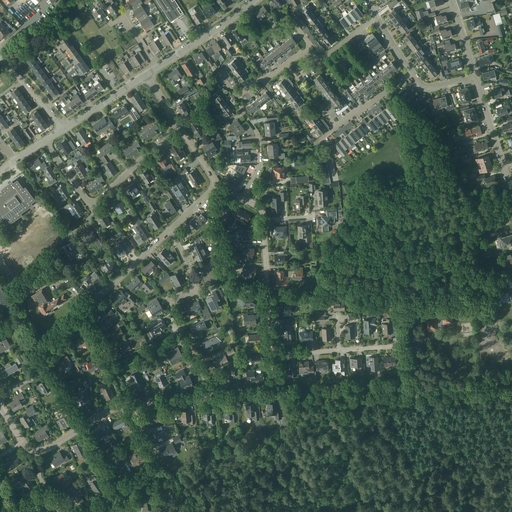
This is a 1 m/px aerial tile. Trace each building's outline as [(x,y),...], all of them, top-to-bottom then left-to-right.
[(115,0),(109,0),(105,3),(107,6),(107,7),(113,15),(118,11),(114,5),(117,3),(115,0)] [(156,0),(170,21),(180,14),(177,8),(179,7),(174,0),(172,2),(171,0),(156,0)] [(201,5),(207,13),(209,16),(212,14),(213,14),(216,12),(214,9),(213,7),(216,5),(212,0),(211,0),(209,2),(208,3),(207,2),(201,5)] [(216,0),(223,9),(229,4),(226,0),(216,0)] [(270,0),(273,2),(269,5),(273,9),(276,6),(277,7),(283,3),(285,5),(287,3),(284,0),(270,0)] [(396,0),(395,0),(394,2),(388,6),(390,8),(398,2),(396,0)] [(461,4),(463,10),(470,8),(470,7),(475,5),(473,0),(467,0),(468,2),(461,4)] [(498,10),(495,1),(490,3),(493,12),(498,10)] [(304,11),(302,12),(306,18),(312,13),(310,10),(313,9),(309,3),(302,8),(304,11)] [(144,9),(140,4),(134,8),(131,9),(135,15),(144,9)] [(198,15),(201,13),(196,6),(192,9),(195,13),(191,16),(197,24),(202,20),(198,15)] [(263,6),(255,13),(258,17),(255,19),(259,23),(263,20),(261,18),(268,13),(269,14),(270,14),(263,6)] [(357,6),(352,10),(358,18),(363,14),(357,6)] [(387,14),(391,18),(398,13),(400,11),(398,9),(396,10),(394,8),(387,14)] [(94,12),(93,14),(97,20),(99,21),(105,17),(105,15),(101,9),(99,9),(94,12)] [(144,9),(135,15),(139,20),(147,15),(144,9)] [(415,11),(417,19),(424,17),(422,9),(415,11)] [(354,21),(358,18),(352,10),(347,13),(354,21)] [(312,13),(306,18),(311,23),(317,19),(312,13)] [(347,13),(343,17),(349,25),(354,21),(347,13)] [(394,24),(401,18),(398,13),(391,18),(392,20),(391,21),(394,24)] [(147,15),(139,20),(142,26),(151,20),(147,15)] [(439,16),(435,17),(438,25),(447,22),(445,15),(439,17),(439,16)] [(317,19),(311,23),(315,29),(323,22),(319,17),(317,19)] [(345,28),(349,25),(343,17),(336,22),(342,29),(344,27),(345,28)] [(405,22),(401,18),(394,24),(396,27),(397,26),(398,28),(405,23),(405,22)] [(479,25),(480,27),(479,27),(481,35),(486,33),(482,22),(481,22),(480,19),(475,21),(474,19),(467,21),(470,29),(477,26),(476,26),(479,25)] [(151,20),(142,26),(145,31),(154,25),(151,20)] [(323,22),(315,29),(319,34),(325,30),(323,27),(326,25),(323,22)] [(405,23),(398,28),(402,33),(409,27),(407,25),(405,23)] [(503,24),(496,26),(499,37),(506,35),(503,24)] [(8,37),(14,32),(16,30),(14,27),(11,29),(10,28),(8,30),(5,26),(0,30),(0,36),(2,39),(6,35),(8,37)] [(248,41),(244,36),(238,27),(236,29),(232,32),(238,40),(242,45),(248,41)] [(325,30),(319,34),(323,40),(329,35),(328,33),(330,31),(328,28),(325,30)] [(443,30),(440,31),(443,39),(452,36),(450,29),(444,31),(443,30)] [(170,30),(165,34),(171,43),(176,39),(170,30)] [(405,41),(406,43),(413,37),(410,32),(402,38),(404,42),(405,41)] [(227,33),(222,36),(228,46),(233,43),(227,33)] [(368,44),(376,38),(372,33),(364,39),(368,44)] [(62,43),(67,39),(64,34),(58,38),(62,43)] [(165,46),(171,43),(165,34),(160,37),(165,46)] [(329,35),(323,40),(328,46),(331,43),(332,44),(337,41),(331,34),(329,35)] [(289,35),(284,39),(286,41),(290,47),(296,43),(291,37),(289,35)] [(160,37),(154,41),(160,50),(165,46),(160,37)] [(417,42),(413,37),(406,43),(410,47),(417,42)] [(379,42),(376,38),(368,44),(371,48),(379,42)] [(488,44),(488,42),(494,41),(493,38),(487,38),(488,40),(483,42),(482,40),(477,42),(479,48),(479,49),(480,53),(485,51),(484,45),(488,44)] [(59,44),(61,47),(58,49),(60,52),(63,49),(65,48),(71,44),(67,39),(62,43),(59,44)] [(414,52),(421,47),(423,45),(419,40),(417,42),(410,47),(414,52)] [(160,50),(154,41),(149,44),(154,53),(160,50)] [(286,41),(280,46),(285,52),(287,50),(289,52),(291,55),(291,56),(295,53),(294,52),(292,50),(290,47),(286,41)] [(212,45),(211,46),(217,55),(220,53),(218,50),(221,48),(217,42),(216,43),(216,42),(214,43),(214,44),(212,45)] [(379,42),(371,48),(373,51),(372,52),(372,53),(373,54),(371,56),(373,58),(385,49),(379,42)] [(448,44),(444,45),(447,53),(456,50),(454,43),(448,45),(448,44)] [(65,48),(69,53),(75,49),(71,44),(65,48)] [(279,44),(273,48),(279,56),(285,52),(280,46),(279,44)] [(217,55),(211,46),(209,47),(208,47),(206,48),(207,49),(206,49),(210,55),(212,54),(214,57),(217,55)] [(414,52),(417,57),(422,53),(424,52),(421,47),(414,52)] [(273,48),(268,52),(269,54),(274,60),(279,56),(273,48)] [(78,54),(75,49),(69,53),(71,56),(69,57),(65,59),(66,60),(67,62),(70,60),(73,58),(78,54)] [(140,51),(134,55),(140,63),(145,60),(140,51)] [(201,52),(193,57),(198,64),(206,59),(201,52)] [(418,62),(419,63),(426,58),(422,53),(417,57),(415,59),(417,62),(418,62)] [(73,58),(76,63),(82,59),(78,54),(73,58)] [(265,54),(262,56),(268,64),(274,60),(269,54),(267,56),(265,54)] [(135,67),(140,63),(134,55),(129,58),(135,67)] [(262,56),(257,61),(258,63),(263,69),(268,64),(262,56)] [(32,57),(27,61),(30,66),(36,62),(32,57)] [(481,66),(490,63),(492,62),(491,57),(489,57),(488,58),(486,58),(479,60),(481,66)] [(129,58),(124,62),(129,70),(135,67),(129,58)] [(234,60),(228,65),(232,70),(238,66),(240,64),(236,58),(234,60)] [(419,63),(423,68),(430,62),(426,58),(419,63)] [(76,63),(80,68),(86,64),(82,59),(76,63)] [(450,61),(447,63),(449,69),(457,67),(461,66),(459,59),(451,62),(450,61)] [(211,66),(213,71),(216,69),(213,65),(210,60),(207,61),(211,66)] [(188,61),(182,65),(189,76),(195,72),(188,61)] [(36,62),(30,66),(34,71),(40,67),(36,62)] [(121,76),(129,70),(124,62),(118,65),(120,68),(118,69),(121,76)] [(392,62),(387,65),(393,72),(396,70),(397,72),(398,71),(392,62)] [(423,68),(426,73),(433,67),(430,62),(423,68)] [(391,74),(393,72),(387,65),(386,63),(382,66),(384,68),(390,77),(392,76),(391,74)] [(90,69),(86,64),(80,68),(78,70),(74,72),(76,74),(79,72),(81,75),(84,73),(90,69)] [(238,66),(232,70),(236,76),(242,71),(240,69),(242,67),(240,65),(239,66),(238,66)] [(40,67),(34,71),(38,76),(43,72),(40,67)] [(437,72),(433,67),(426,73),(430,77),(437,72)] [(181,76),(180,74),(177,68),(174,70),(174,71),(167,75),(170,80),(173,85),(177,83),(176,81),(175,80),(181,76)] [(242,71),(236,76),(241,81),(246,77),(244,74),(248,71),(246,68),(242,71)] [(384,68),(380,71),(385,78),(388,76),(389,78),(390,77),(384,68)] [(494,70),(490,72),(483,74),(484,79),(488,78),(492,77),(492,79),(496,80),(495,77),(496,77),(494,70)] [(380,71),(376,74),(383,83),(384,82),(383,80),(385,78),(380,71)] [(43,72),(38,76),(41,81),(47,77),(43,72)] [(320,74),(311,81),(312,83),(314,81),(315,84),(323,78),(320,74)] [(381,84),(383,83),(376,74),(372,77),(379,87),(382,85),(381,84)] [(47,77),(41,81),(45,86),(56,78),(56,77),(55,75),(51,77),(49,79),(47,77)] [(203,77),(198,80),(201,85),(206,82),(203,77)] [(276,85),(275,85),(278,89),(279,89),(290,80),(288,78),(287,78),(286,77),(277,84),(276,85)] [(379,87),(372,77),(368,80),(375,89),(376,88),(377,88),(379,87)] [(56,78),(45,86),(49,91),(55,87),(53,84),(55,82),(58,80),(56,78)] [(323,78),(315,84),(317,86),(316,87),(317,89),(326,82),(323,78)] [(364,80),(363,81),(371,93),(374,91),(374,90),(375,89),(368,80),(367,79),(364,81),(364,80)] [(279,89),(278,89),(279,91),(280,90),(281,89),(283,92),(292,85),(291,84),(292,82),(290,80),(279,89)] [(326,82),(317,89),(318,90),(320,89),(322,91),(329,86),(331,84),(330,83),(329,81),(328,81),(328,80),(326,82)] [(360,86),(366,93),(367,95),(370,93),(371,93),(363,81),(362,82),(362,83),(359,85),(360,86)] [(94,86),(98,91),(103,87),(99,82),(94,86)] [(55,87),(49,91),(53,96),(58,92),(56,89),(59,87),(62,85),(60,83),(57,85),(55,87)] [(180,88),(177,90),(179,93),(181,97),(190,91),(189,90),(186,85),(180,88)] [(292,85),(283,92),(286,95),(293,90),(291,88),(293,86),(292,85)] [(94,86),(89,89),(93,95),(98,91),(94,86)] [(329,86),(322,91),(323,94),(322,95),(323,97),(332,90),(329,86)] [(355,87),(356,89),(362,96),(366,93),(360,86),(358,88),(357,87),(356,86),(355,87)] [(85,89),(87,91),(84,93),(88,99),(93,95),(89,89),(87,87),(85,89)] [(17,88),(11,92),(15,97),(20,93),(17,88)] [(195,88),(186,94),(188,97),(197,92),(195,88)] [(459,91),(461,97),(470,94),(468,88),(467,89),(467,88),(464,89),(465,90),(459,91)] [(362,96),(356,89),(352,92),(359,101),(361,100),(360,98),(362,96)] [(414,89),(409,93),(408,90),(401,96),(404,100),(406,98),(408,100),(411,103),(413,101),(415,103),(418,101),(416,98),(417,98),(416,98),(419,96),(414,89)] [(511,89),(508,90),(493,95),(494,98),(503,96),(503,95),(506,94),(506,96),(511,94),(511,89)] [(293,90),(286,95),(289,99),(298,92),(297,91),(295,92),(293,90)] [(325,101),(335,94),(332,90),(323,97),(322,97),(325,101)] [(217,92),(211,96),(213,99),(214,100),(217,105),(223,100),(219,94),(217,92)] [(266,92),(260,97),(265,103),(267,106),(273,101),(270,98),(266,92)] [(298,92),(289,99),(292,103),(299,98),(297,95),(299,94),(298,92)] [(20,93),(15,97),(18,102),(24,98),(20,93)] [(74,95),(71,97),(73,99),(77,105),(80,103),(80,104),(83,102),(82,101),(79,96),(78,96),(77,93),(74,95)] [(137,93),(130,97),(132,100),(139,111),(146,107),(137,93)] [(335,94),(325,101),(327,104),(327,103),(328,105),(338,97),(335,94)] [(470,94),(461,97),(463,103),(472,100),(470,94)] [(66,105),(65,105),(63,107),(67,112),(72,108),(66,100),(64,97),(62,95),(57,99),(59,101),(61,99),(64,102),(66,105)] [(291,104),(290,105),(292,107),(293,106),(296,110),(304,103),(302,102),(304,100),(301,96),(299,98),(292,103),(291,104)] [(440,98),(442,107),(446,106),(447,108),(449,108),(449,109),(454,108),(452,101),(447,102),(446,96),(440,98)] [(255,100),(255,101),(259,107),(265,103),(260,97),(255,100)] [(334,107),(341,101),(338,97),(328,105),(331,109),(334,107)] [(24,98),(18,102),(22,107),(28,103),(24,98)] [(442,107),(440,98),(433,99),(435,105),(430,107),(432,114),(437,113),(436,111),(439,110),(438,108),(442,107)] [(68,99),(66,100),(72,108),(77,105),(73,99),(71,101),(69,99),(68,99)] [(341,101),(334,107),(335,109),(334,111),(335,112),(344,105),(346,103),(343,99),(341,101)] [(223,100),(217,105),(222,110),(228,106),(223,100)] [(386,102),(389,105),(385,109),(391,117),(393,119),(397,116),(396,114),(398,112),(389,100),(386,102)] [(182,101),(176,105),(176,106),(177,106),(180,111),(189,105),(187,102),(184,104),(182,102),(183,102),(182,101)] [(255,101),(246,107),(249,111),(251,113),(259,107),(255,101)] [(28,103),(22,107),(24,110),(26,112),(32,108),(28,103)] [(195,110),(197,113),(203,109),(200,103),(197,105),(198,108),(195,110)] [(113,112),(117,119),(119,118),(120,119),(124,117),(123,116),(128,112),(130,114),(134,121),(135,121),(137,119),(133,112),(130,113),(124,105),(117,109),(116,108),(113,111),(113,112)] [(189,105),(180,111),(183,116),(187,114),(187,115),(192,112),(190,108),(191,107),(189,105)] [(222,110),(220,112),(224,117),(232,111),(228,106),(222,110)] [(466,117),(477,113),(476,110),(475,110),(474,107),(468,109),(467,106),(460,108),(461,111),(464,110),(466,117)] [(207,108),(198,114),(199,117),(206,113),(207,114),(209,112),(207,108)] [(391,117),(385,109),(380,112),(387,120),(391,117)] [(37,110),(31,114),(35,119),(40,115),(37,110)] [(307,119),(305,120),(309,124),(310,123),(317,117),(319,116),(320,115),(318,113),(317,114),(316,112),(313,114),(312,113),(311,113),(309,115),(309,116),(310,117),(307,119)] [(376,116),(382,124),(387,120),(380,112),(376,116)] [(478,117),(477,113),(466,117),(468,123),(466,124),(467,127),(473,125),(472,122),(478,120),(477,117),(478,117)] [(35,120),(33,121),(37,126),(44,120),(40,115),(35,119),(35,120)] [(378,127),(382,124),(376,116),(372,119),(378,127)] [(264,122),(265,129),(275,128),(274,121),(278,121),(278,117),(270,118),(271,122),(264,122)] [(317,117),(310,123),(313,127),(322,120),(321,118),(319,120),(317,117)] [(104,118),(92,125),(97,132),(108,124),(111,129),(114,127),(112,123),(109,118),(105,120),(104,118)] [(190,127),(193,131),(202,126),(200,122),(198,124),(197,122),(195,120),(195,119),(188,124),(190,126),(190,127)] [(370,131),(372,129),(373,131),(378,127),(372,119),(367,123),(364,119),(362,121),(366,126),(370,131)] [(37,126),(36,126),(37,128),(38,128),(40,127),(42,130),(48,126),(44,120),(37,126)] [(229,126),(228,127),(229,128),(232,132),(241,125),(237,120),(229,126)] [(322,120),(313,127),(316,131),(326,123),(324,121),(323,121),(322,120)] [(5,121),(0,123),(0,125),(3,130),(8,126),(5,121)] [(364,128),(366,126),(362,121),(359,123),(360,124),(356,128),(362,136),(367,132),(364,128)] [(207,130),(209,133),(218,127),(216,123),(213,125),(214,126),(207,130)] [(316,131),(313,133),(314,133),(315,133),(317,136),(319,135),(323,132),(323,133),(326,132),(327,132),(327,131),(327,130),(326,129),(328,128),(329,127),(326,123),(316,131)] [(504,131),(505,131),(506,133),(511,131),(511,130),(511,129),(511,128),(511,123),(510,124),(510,123),(507,124),(503,126),(504,131)] [(141,135),(141,136),(142,138),(143,139),(145,138),(146,140),(157,133),(156,131),(159,129),(156,124),(152,126),(153,127),(142,134),(141,135)] [(241,125),(232,132),(235,136),(233,136),(233,139),(239,139),(238,136),(245,131),(241,125)] [(202,126),(193,131),(196,136),(196,137),(203,132),(202,130),(204,129),(202,126)] [(470,128),(465,130),(467,138),(473,137),(477,136),(477,135),(482,133),(480,127),(470,130),(470,128)] [(13,128),(7,132),(11,137),(17,133),(13,128)] [(82,128),(76,133),(83,144),(90,140),(82,128)] [(362,136),(356,128),(352,131),(358,139),(362,136)] [(347,135),(344,131),(342,132),(343,133),(342,133),(345,136),(343,138),(351,149),(355,145),(353,142),(347,134),(347,135)] [(352,131),(347,134),(353,142),(358,139),(352,131)] [(217,132),(212,135),(216,141),(221,138),(217,132)] [(17,133),(11,137),(15,142),(21,138),(17,133)] [(21,138),(15,142),(19,147),(24,143),(21,138)] [(338,141),(347,152),(351,149),(343,138),(338,141)] [(64,140),(58,144),(65,154),(71,150),(69,147),(74,144),(71,140),(66,143),(64,140)] [(268,144),(268,151),(277,150),(277,146),(281,146),(280,140),(274,141),(274,144),(268,144)] [(169,146),(169,147),(173,153),(177,159),(184,155),(179,146),(180,145),(177,141),(169,146)] [(211,141),(202,147),(205,150),(209,157),(216,153),(213,150),(216,148),(211,141)] [(329,143),(333,148),(332,149),(337,155),(340,153),(342,156),(347,153),(347,152),(338,141),(334,145),(331,141),(329,143)] [(101,152),(98,154),(101,159),(99,161),(101,163),(106,160),(103,155),(114,148),(110,142),(99,149),(101,152)] [(139,151),(137,149),(141,147),(137,142),(134,144),(135,145),(124,152),(128,158),(139,151)] [(474,149),(476,149),(477,152),(482,150),(483,151),(485,150),(486,149),(489,148),(487,142),(480,144),(479,143),(475,144),(473,145),(472,147),(472,148),(474,149)] [(78,147),(84,155),(86,154),(81,145),(78,147)] [(277,150),(268,151),(269,157),(275,156),(276,159),(282,159),(285,158),(284,153),(281,153),(278,154),(277,150)] [(236,152),(236,155),(240,155),(240,158),(238,158),(238,162),(240,162),(250,162),(250,155),(248,155),(243,155),(243,152),(236,152)] [(163,154),(156,158),(162,167),(164,171),(171,166),(170,164),(169,163),(163,154)] [(481,165),(490,162),(488,155),(476,159),(477,162),(480,161),(481,165)] [(38,157),(28,163),(32,169),(39,165),(41,168),(46,164),(44,162),(41,163),(38,157)] [(79,159),(74,162),(76,166),(74,167),(81,178),(83,176),(85,179),(89,176),(87,174),(80,163),(81,162),(79,159)] [(106,160),(101,163),(102,165),(101,165),(103,168),(103,169),(108,177),(109,176),(110,176),(116,172),(109,161),(108,162),(106,160)] [(490,162),(481,165),(482,168),(479,169),(480,173),(493,169),(490,162)] [(46,164),(41,168),(42,170),(43,169),(49,178),(48,180),(47,182),(48,184),(51,184),(56,180),(54,177),(57,176),(49,165),(47,166),(46,164)] [(284,167),(271,168),(273,180),(285,179),(284,167)] [(151,185),(149,181),(154,178),(151,173),(149,174),(146,170),(140,174),(146,183),(145,184),(147,187),(151,185)] [(194,170),(187,174),(195,186),(201,182),(194,170)] [(232,172),(229,176),(227,181),(237,186),(243,175),(236,171),(235,173),(232,172)] [(464,177),(465,181),(468,180),(468,179),(477,176),(476,173),(464,177)] [(487,186),(488,185),(497,182),(495,175),(486,178),(485,174),(477,177),(478,181),(482,180),(483,182),(485,181),(487,186)] [(98,179),(88,186),(92,193),(103,186),(101,183),(105,181),(101,176),(98,178),(98,179)] [(180,180),(171,186),(173,189),(172,189),(175,193),(177,191),(182,199),(188,195),(184,189),(185,189),(180,180)] [(0,218),(3,223),(7,220),(9,222),(18,215),(17,213),(28,205),(27,203),(31,200),(23,189),(21,191),(15,182),(11,185),(10,183),(0,190),(1,192),(0,193),(0,218)] [(68,199),(67,197),(70,194),(63,183),(61,185),(59,182),(54,185),(56,188),(57,188),(61,195),(56,198),(60,205),(68,199)] [(139,192),(133,183),(125,188),(131,197),(139,192)] [(317,193),(318,196),(317,196),(318,196),(318,204),(327,203),(327,190),(317,191),(317,193)] [(280,198),(271,198),(272,212),(281,211),(281,200),(287,200),(286,192),(280,192),(280,198)] [(294,210),(303,210),(303,203),(306,203),(307,203),(306,195),(300,196),(300,200),(295,200),(296,210),(294,210)] [(118,197),(112,201),(115,205),(114,206),(118,213),(126,208),(125,207),(125,206),(118,197)] [(73,215),(75,214),(77,217),(84,213),(77,202),(75,203),(73,200),(67,204),(68,204),(65,206),(67,209),(68,208),(73,215)] [(169,200),(164,203),(168,208),(163,211),(165,216),(170,212),(171,213),(176,210),(169,200)] [(151,201),(148,202),(153,210),(156,208),(151,201)] [(218,211),(226,216),(232,205),(223,201),(221,205),(222,205),(219,212),(218,211)] [(239,209),(235,216),(246,222),(250,215),(239,209)] [(325,218),(318,219),(318,224),(322,224),(323,231),(329,231),(329,225),(332,225),(331,222),(335,222),(335,218),(337,218),(337,210),(327,211),(327,216),(325,216),(325,218)] [(110,223),(103,212),(97,217),(104,227),(110,223)] [(154,213),(148,217),(150,221),(148,222),(151,226),(153,225),(155,228),(160,225),(157,219),(158,218),(154,213)] [(195,217),(189,222),(197,230),(200,227),(207,220),(201,214),(196,219),(195,217)] [(135,227),(142,223),(137,215),(131,218),(132,219),(130,220),(135,227)] [(135,246),(147,238),(139,225),(132,229),(135,234),(129,237),(135,246)] [(306,225),(298,226),(298,237),(303,236),(304,242),(311,242),(310,232),(306,232),(306,225)] [(89,226),(81,232),(88,243),(96,238),(94,235),(89,226)] [(286,226),(273,227),(273,235),(281,234),(281,237),(286,236),(286,226)] [(490,229),(492,235),(501,233),(499,227),(490,229)] [(508,245),(508,246),(511,245),(511,244),(511,234),(502,238),(502,236),(498,238),(500,248),(508,245)] [(121,245),(114,249),(119,256),(129,249),(123,239),(119,242),(121,245)] [(72,242),(65,246),(67,250),(68,249),(72,255),(78,251),(75,246),(74,246),(72,242)] [(191,247),(193,251),(193,252),(194,255),(195,255),(197,260),(206,256),(200,243),(191,247)] [(242,253),(242,259),(252,259),(252,253),(254,253),(254,248),(248,248),(248,249),(244,249),(244,253),(242,253)] [(164,249),(157,255),(167,265),(173,259),(172,258),(173,258),(170,254),(169,255),(164,249)] [(284,255),(275,256),(275,263),(285,262),(285,257),(287,257),(287,254),(291,254),(291,251),(284,251),(284,254),(284,255)] [(109,256),(106,258),(107,261),(102,264),(107,273),(114,269),(110,263),(113,261),(109,256)] [(141,270),(147,275),(156,267),(151,261),(148,264),(148,263),(141,270)] [(211,262),(202,266),(204,271),(205,270),(206,273),(203,274),(207,284),(216,279),(212,270),(209,271),(208,269),(213,267),(211,262)] [(248,267),(244,267),(243,277),(246,277),(246,278),(251,279),(251,275),(255,275),(255,267),(250,267),(248,267)] [(305,274),(302,274),(302,267),(295,267),(295,273),(292,273),(292,278),(296,278),(296,280),(301,282),(305,274)] [(94,271),(93,269),(91,269),(89,271),(89,273),(91,274),(88,277),(87,276),(84,279),(85,280),(90,285),(86,288),(91,292),(95,287),(97,285),(97,286),(98,284),(99,286),(103,282),(102,281),(98,277),(99,276),(97,274),(94,271)] [(179,271),(171,276),(176,286),(185,281),(179,271)] [(277,283),(285,283),(288,283),(288,277),(283,277),(283,271),(277,271),(274,271),(274,277),(277,277),(277,283)] [(168,274),(158,281),(160,284),(170,276),(168,274)] [(137,277),(127,286),(133,292),(143,283),(137,277)] [(152,287),(146,281),(143,284),(148,291),(152,287)] [(0,314),(9,308),(8,305),(12,302),(0,285),(0,314)] [(222,294),(220,288),(212,292),(214,295),(206,298),(211,310),(219,307),(216,300),(218,299),(219,299),(219,298),(218,296),(222,294)] [(58,298),(51,302),(50,301),(49,301),(42,289),(32,295),(33,297),(28,300),(31,305),(36,302),(45,317),(55,311),(53,308),(54,308),(53,307),(61,302),(62,303),(63,302),(62,301),(66,298),(63,295),(58,298)] [(127,301),(125,299),(127,297),(121,291),(116,295),(117,296),(112,301),(117,307),(121,303),(123,305),(127,301)] [(130,295),(127,298),(133,304),(136,301),(130,295)] [(255,305),(254,302),(256,302),(255,298),(254,298),(254,296),(246,297),(246,296),(242,296),(243,306),(255,305)] [(147,305),(153,315),(151,316),(153,319),(157,317),(155,315),(163,310),(156,299),(147,305)] [(333,300),(326,301),(327,307),(334,307),(334,310),(344,310),(344,309),(343,302),(344,302),(334,303),(333,300)] [(198,301),(194,303),(185,307),(189,315),(201,309),(198,301)] [(143,304),(137,309),(140,312),(146,308),(143,304)] [(281,313),(291,312),(291,313),(295,313),(295,307),(291,308),(290,304),(287,304),(287,305),(279,306),(279,307),(279,308),(279,309),(279,310),(280,310),(281,313)] [(106,321),(104,319),(107,316),(109,318),(114,313),(109,308),(105,312),(102,309),(95,315),(97,318),(97,319),(103,324),(106,321)] [(428,321),(429,330),(437,330),(437,328),(444,328),(444,324),(452,323),(452,314),(443,315),(443,312),(440,313),(430,313),(431,321),(428,321)] [(247,313),(243,314),(244,320),(245,319),(246,324),(246,325),(256,324),(256,318),(258,318),(257,315),(253,315),(253,314),(248,315),(247,313)] [(371,320),(364,320),(365,333),(365,332),(373,331),(373,333),(372,325),(376,325),(375,318),(370,318),(371,320)] [(386,323),(382,323),(383,333),(391,333),(391,326),(394,326),(393,318),(386,319),(386,323)] [(161,333),(160,331),(167,327),(162,320),(151,327),(150,326),(147,327),(153,338),(161,333)] [(191,327),(194,334),(207,329),(203,321),(191,327)] [(15,322),(11,325),(15,331),(20,329),(15,322)] [(353,325),(345,326),(346,338),(354,338),(353,325)] [(116,330),(110,334),(114,340),(124,334),(119,327),(115,329),(116,330)] [(219,334),(222,337),(227,331),(225,328),(218,332),(219,334)] [(312,331),(304,331),(304,328),(299,329),(299,332),(300,332),(301,341),(308,340),(308,341),(313,341),(312,331)] [(322,340),(320,340),(330,340),(330,328),(322,328),(322,340)] [(291,329),(282,330),(283,343),(292,342),(291,329)] [(85,332),(80,334),(81,337),(73,341),(77,348),(85,344),(86,347),(91,345),(85,332)] [(259,334),(249,335),(249,343),(260,342),(259,334)] [(4,335),(0,337),(0,352),(10,347),(4,335)] [(202,347),(202,348),(206,346),(209,351),(217,347),(219,346),(219,339),(220,339),(221,339),(216,336),(202,342),(204,346),(202,347)] [(124,344),(117,347),(120,354),(131,349),(127,342),(123,343),(124,344)] [(28,343),(22,347),(24,351),(31,347),(28,343)] [(232,347),(226,350),(228,355),(235,352),(232,347)] [(178,348),(166,353),(171,364),(179,360),(179,361),(180,360),(183,358),(178,348)] [(254,351),(246,352),(247,355),(251,355),(252,363),(261,362),(261,354),(254,355),(254,351)] [(222,357),(215,360),(218,367),(228,362),(225,354),(221,356),(222,357)] [(15,358),(19,364),(23,361),(20,355),(15,358)] [(58,363),(59,364),(57,365),(57,366),(59,369),(61,369),(62,368),(63,369),(69,364),(71,367),(73,364),(66,355),(62,358),(63,359),(58,363)] [(390,357),(383,357),(384,368),(384,366),(394,365),(394,369),(399,368),(398,361),(395,361),(394,355),(390,356),(390,357)] [(369,360),(366,360),(367,366),(371,365),(371,370),(377,370),(378,373),(381,373),(380,362),(377,362),(377,357),(368,357),(369,360)] [(360,358),(350,359),(350,366),(358,366),(358,370),(364,370),(364,363),(361,364),(360,358)] [(87,364),(90,372),(91,374),(92,374),(94,373),(95,372),(94,370),(101,367),(98,359),(87,364)] [(336,364),(333,364),(333,370),(341,370),(341,374),(347,374),(347,367),(344,367),(343,359),(336,360),(336,364)] [(327,360),(316,361),(316,370),(328,369),(327,360)] [(300,374),(308,374),(313,373),(313,366),(309,367),(308,362),(299,362),(300,374)] [(5,366),(6,368),(2,371),(5,376),(19,368),(15,363),(11,365),(10,363),(5,366)] [(292,363),(284,363),(285,373),(290,373),(290,376),(296,376),(295,370),(292,370),(292,367),(292,363)] [(180,380),(182,385),(181,385),(181,386),(180,386),(180,387),(180,388),(180,389),(182,393),(188,391),(186,388),(193,385),(189,376),(185,378),(185,377),(184,375),(185,375),(183,370),(176,373),(178,378),(181,377),(182,379),(180,380)] [(246,371),(247,380),(250,380),(251,383),(258,382),(263,381),(263,382),(264,382),(263,377),(264,376),(263,376),(263,373),(257,374),(257,375),(254,375),(254,370),(253,370),(246,371)] [(132,379),(128,381),(132,388),(131,386),(134,384),(136,388),(137,387),(141,396),(142,396),(140,391),(146,389),(143,384),(144,384),(138,372),(130,376),(132,379)] [(154,376),(153,378),(156,383),(157,382),(159,387),(161,386),(162,387),(163,385),(167,383),(163,374),(157,377),(154,376)] [(229,375),(221,375),(221,383),(222,383),(222,387),(230,387),(229,375)] [(38,384),(39,384),(37,385),(36,387),(39,390),(40,390),(42,389),(44,393),(46,392),(48,396),(52,394),(50,390),(51,389),(45,380),(38,384)] [(105,384),(99,387),(100,390),(101,390),(106,400),(114,396),(109,386),(106,387),(105,384)] [(79,399),(79,400),(85,410),(83,412),(90,408),(93,406),(90,400),(88,396),(90,395),(86,389),(81,392),(83,397),(79,399)] [(16,398),(13,400),(9,403),(14,410),(22,405),(20,401),(25,398),(21,392),(15,396),(16,398)] [(276,419),(281,418),(280,411),(277,411),(277,403),(269,403),(269,408),(267,408),(267,414),(275,413),(276,419)] [(252,419),(259,419),(258,411),(255,411),(254,405),(246,405),(247,415),(252,415),(252,419)] [(20,418),(25,427),(29,425),(33,425),(35,424),(30,416),(37,412),(33,406),(26,410),(27,413),(20,418)] [(231,421),(237,421),(237,413),(233,414),(233,407),(224,408),(225,408),(225,418),(230,418),(231,421)] [(209,422),(215,422),(214,414),(211,415),(210,408),(203,409),(204,419),(208,419),(209,422)] [(65,415),(57,421),(62,429),(70,424),(69,420),(72,418),(66,409),(63,411),(65,415)] [(191,423),(194,423),(194,414),(190,414),(190,410),(181,411),(182,421),(191,421),(191,423)] [(155,423),(155,422),(161,422),(160,418),(166,417),(166,412),(160,413),(160,415),(150,416),(151,423),(151,424),(152,425),(153,425),(154,424),(155,423)] [(124,431),(129,428),(126,421),(123,422),(123,421),(122,418),(112,424),(115,429),(121,426),(124,431)] [(34,434),(38,441),(48,435),(46,433),(49,431),(46,425),(39,429),(40,431),(34,434)] [(95,432),(99,440),(109,435),(105,427),(95,432)] [(155,431),(157,439),(167,436),(165,428),(155,431)] [(173,438),(176,444),(182,441),(179,435),(173,438)] [(84,459),(90,456),(87,450),(85,451),(80,442),(70,447),(73,453),(76,452),(79,457),(82,455),(84,459)] [(173,456),(177,454),(172,443),(162,448),(166,456),(172,453),(173,456)] [(134,466),(137,464),(137,463),(144,460),(140,451),(140,452),(136,454),(136,453),(129,456),(134,466)] [(50,458),(55,466),(65,460),(66,462),(69,460),(66,454),(62,456),(60,452),(50,458)] [(122,452),(119,454),(120,457),(116,459),(118,462),(114,464),(114,465),(113,466),(113,467),(115,470),(116,471),(117,470),(118,473),(127,469),(122,460),(126,459),(122,452)] [(4,465),(8,472),(15,467),(14,466),(20,463),(16,454),(10,457),(12,460),(4,465)] [(91,477),(93,480),(89,483),(95,492),(101,488),(98,483),(99,482),(96,478),(100,475),(96,469),(93,472),(95,474),(91,477)] [(72,484),(71,481),(69,478),(66,480),(63,473),(54,478),(56,482),(54,483),(57,489),(62,486),(62,485),(64,484),(64,485),(65,484),(66,487),(72,484)] [(20,480),(27,491),(34,487),(30,481),(31,481),(28,475),(20,480)] [(9,482),(11,486),(19,481),(17,477),(9,482)] [(78,504),(83,501),(80,495),(82,494),(78,486),(74,488),(75,489),(68,493),(69,492),(73,499),(72,499),(72,500),(76,497),(77,500),(78,501),(79,503),(78,503),(77,503),(78,504)]
